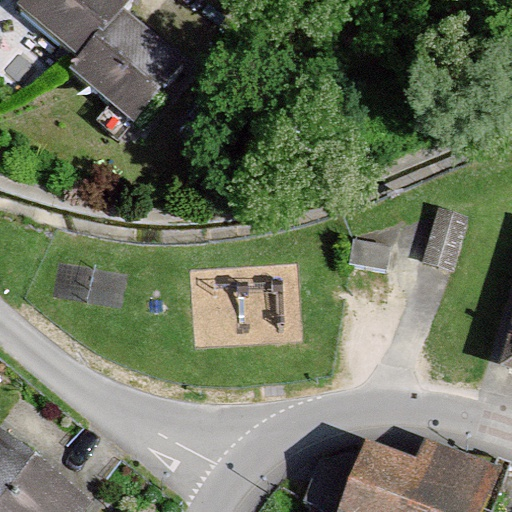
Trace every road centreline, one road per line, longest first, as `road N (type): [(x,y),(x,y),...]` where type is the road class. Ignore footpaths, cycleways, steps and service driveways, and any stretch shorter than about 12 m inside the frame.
road 1 (residential): [(222,470),(347,411),(450,413),(511,432)]
road 2 (residential): [(222,470),(57,371),(0,321)]
